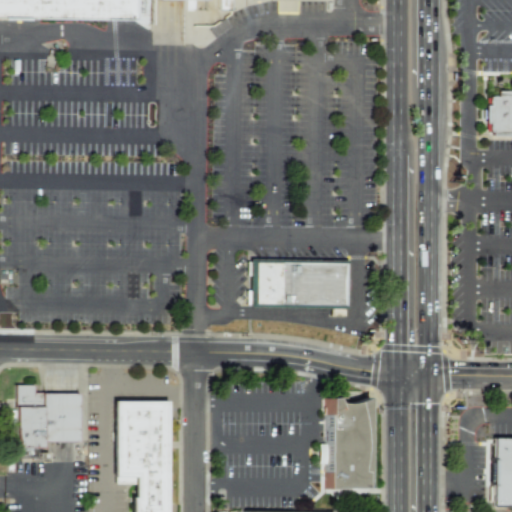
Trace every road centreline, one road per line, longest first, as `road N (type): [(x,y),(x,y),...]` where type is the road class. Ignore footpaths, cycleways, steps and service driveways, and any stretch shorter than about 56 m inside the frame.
road 1 (tertiary): [(0,349),(260,355),(392,376)]
road 2 (primary): [(428,377),(429,88)]
road 3 (primary): [(392,156),(392,376)]
road 4 (residential): [(191,351),(192,511)]
road 5 (primary): [(392,0),(392,156)]
road 6 (primary): [(392,376),(392,511)]
road 7 (primary): [(428,511),(428,377)]
